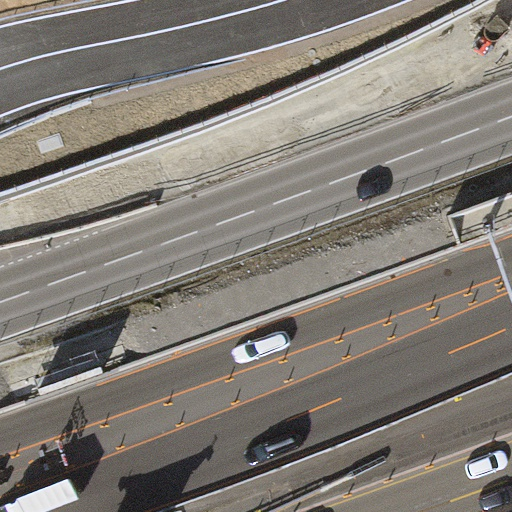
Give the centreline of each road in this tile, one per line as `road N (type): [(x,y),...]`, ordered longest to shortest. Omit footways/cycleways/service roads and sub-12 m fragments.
road 1 (secondary): [(0,302),(511,116)]
road 2 (motorway): [(511,309),(0,490)]
road 3 (motorway): [(284,0),(0,70)]
